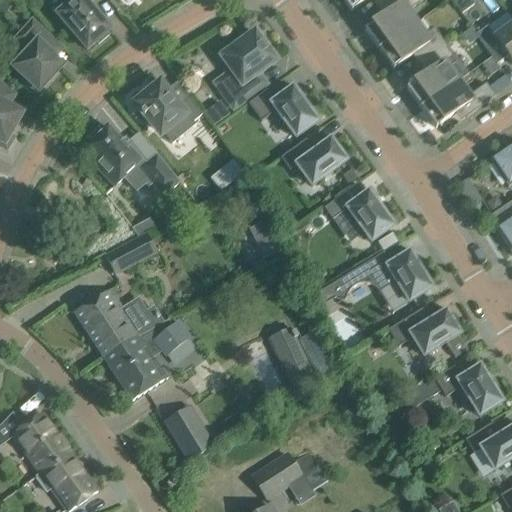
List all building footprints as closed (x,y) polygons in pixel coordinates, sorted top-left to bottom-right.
[(109,31),(87,5),(93,0),(67,0),(70,4),(57,15),(87,50),(96,43),(98,45),(109,36),(107,33),(109,31)] [(387,0),(342,0),(351,12),(352,12),(352,11),(366,0),(380,0),(383,3),(387,0)] [(423,1),(422,0),(387,0),(383,3),(390,13),(366,30),(365,30),(364,30),(379,51),(415,24),(407,13),(423,1)] [(469,0),(450,0),(461,15),(474,6),(469,0)] [(36,89),(39,92),(62,66),(45,50),(53,41),(32,22),(23,32),(32,40),(25,48),(29,52),(14,68),(27,81),(26,85),(32,90),(36,89)] [(424,36),(415,24),(379,51),(393,71),(394,70),(394,69),(418,52),(425,62),(446,46),(434,29),(424,36)] [(511,63),(511,24),(494,37),(487,27),(476,35),(497,65),(507,57),(511,63)] [(244,86),(276,62),(255,33),(221,58),(231,72),(214,84),(233,110),(252,97),(244,86)] [(407,88),(406,89),(421,109),(458,82),(467,76),(459,64),(446,46),(425,62),(432,72),(426,76),(408,89),(407,88)] [(3,84),(0,81),(0,145),(6,149),(13,137),(10,135),(21,114),(0,102),(0,86),(1,84),(2,85),(3,84)] [(132,97),(131,101),(132,104),(151,127),(155,124),(172,145),(196,126),(194,123),(202,116),(190,99),(180,107),(167,91),(160,82),(141,97),(138,95),(135,95),(132,97)] [(468,97),(458,82),(421,109),(436,129),(437,128),(436,128),(460,110),(466,118),(495,97),(486,84),(468,97)] [(276,112),(296,139),(318,123),(300,99),(302,98),(293,86),(280,95),(282,97),(275,102),(267,91),(248,105),(261,123),(276,112)] [(203,116),(213,128),(229,117),(219,104),(203,116)] [(151,185),(162,198),(180,183),(152,148),(151,149),(156,155),(146,164),(128,142),(124,145),(107,128),(102,133),(99,129),(100,128),(99,128),(86,140),(86,141),(87,141),(90,144),(85,149),(99,163),(95,167),(115,187),(124,178),(136,192),(146,184),(148,188),(151,185)] [(312,188),(346,163),(338,152),(340,151),(331,138),(318,147),(320,149),(314,153),(306,141),(280,159),(290,172),(297,167),(312,188)] [(511,145),(489,161),(491,164),(492,165),(508,189),(511,186),(511,145)] [(343,195),(324,209),(331,219),(332,220),(343,211),(347,209),(372,243),(393,228),(376,204),(378,202),(369,190),(356,199),(357,201),(351,206),(343,195)] [(511,201),(491,216),(498,227),(495,230),(511,255),(511,201)] [(149,220),(132,230),(139,238),(155,230),(149,220)] [(264,224),(250,231),(264,260),(278,253),(264,224)] [(105,258),(115,276),(156,254),(147,236),(105,258)] [(248,242),(224,252),(232,271),(256,260),(248,242)] [(409,304),(432,290),(416,264),(418,263),(410,251),(397,259),(398,261),(391,265),(384,253),(316,295),(316,296),(322,293),(345,298),(345,300),(346,300),(346,298),(347,296),(348,295),(349,293),(350,292),(351,290),(354,288),(356,287),(357,287),(359,286),(361,286),(365,285),(368,286),(370,286),(372,287),(373,288),(375,289),(376,290),(378,291),(379,293),(380,294),(381,294),(380,292),(396,283),(409,304)] [(75,314),(104,358),(139,335),(110,291),(75,314)] [(154,307),(146,312),(156,328),(164,323),(154,307)] [(459,336),(460,336),(453,324),(455,323),(446,310),(433,318),(435,320),(429,323),(421,310),(388,331),(398,348),(412,339),(423,358),(446,344),(455,359),(468,351),(459,336)] [(132,402),(149,391),(167,380),(153,358),(154,357),(162,352),(166,358),(189,339),(184,333),(185,332),(177,323),(173,326),(168,320),(164,323),(156,328),(141,338),(139,335),(104,358),(132,402)] [(296,342),(281,350),(299,388),(294,390),(294,391),(331,373),(313,334),(297,342),(296,339),(298,338),(295,332),(293,333),(291,334),(294,340),(295,339),(296,342)] [(445,398),(461,389),(479,418),(502,404),(486,379),(488,378),(480,365),(467,373),(468,375),(461,379),(454,368),(434,380),(435,382),(442,392),(445,398)] [(435,382),(425,389),(431,399),(442,392),(435,382)] [(40,474),(69,453),(42,415),(23,428),(12,414),(0,426),(0,446),(13,437),(40,474)] [(492,425),(465,441),(473,454),(481,450),(494,472),(511,460),(511,426),(504,432),(505,434),(500,437),(492,425)] [(174,443),(187,464),(210,450),(197,429),(174,443)] [(66,511),(70,511),(97,493),(69,453),(40,474),(35,478),(47,494),(51,490),(66,511)] [(266,501),(302,478),(287,456),(252,479),(266,501)] [(511,489),(499,497),(508,511),(511,508),(511,489)]
